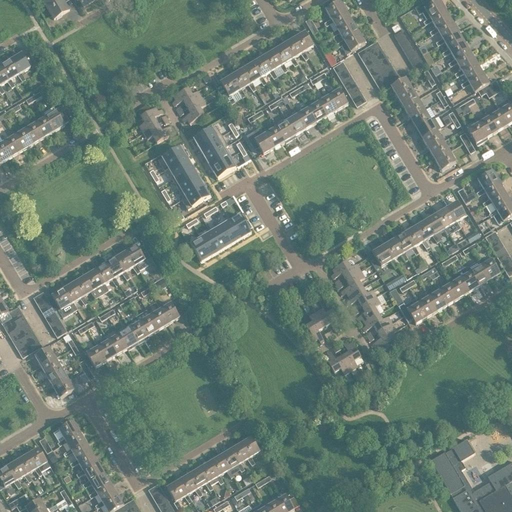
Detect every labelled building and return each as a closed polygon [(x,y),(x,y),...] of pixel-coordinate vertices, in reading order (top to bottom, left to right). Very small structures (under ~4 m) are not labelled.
[(69,11),(63,0),(48,0),(43,3),(54,20),(69,11)] [(445,12),(447,11),(443,4),(441,5),(438,1),(425,9),(422,5),(415,9),(419,16),(422,14),(426,21),(430,19),(431,20),(445,12)] [(332,22),(346,13),(340,2),(325,11),(331,20),(332,22)] [(445,12),(431,20),(430,19),(426,21),(423,23),(425,26),(432,22),(436,29),(437,31),(451,22),(445,12)] [(338,32),(352,24),(346,13),(332,22),(331,20),(324,24),(326,28),(333,24),(337,30),(338,32)] [(313,36),(318,32),(310,20),(305,23),(313,36)] [(459,32),(455,26),(454,27),(451,22),(437,31),(436,29),(429,34),(431,37),(438,33),(442,40),(443,41),(458,33),(457,33),(459,32)] [(344,43),(358,34),(352,24),(338,32),(337,30),(330,35),(332,38),(339,34),(343,41),(344,43)] [(397,25),(391,29),(394,34),(400,31),(397,25)] [(397,42),(406,36),(403,31),(394,36),(397,42)] [(302,54),(300,55),(305,62),(308,60),(304,53),(313,47),(305,33),(294,40),(302,54)] [(458,33),(443,41),(442,40),(436,44),(438,47),(444,43),(448,50),(450,52),(464,43),(458,33)] [(346,56),(365,45),(358,34),(344,43),(343,41),(337,45),(338,49),(341,47),(346,56)] [(400,47),(409,41),(406,36),(397,42),(400,47)] [(292,60),(290,61),(295,68),(298,66),(294,59),(300,55),(302,54),(294,40),(283,46),(292,60)] [(403,52),(412,46),(409,41),(400,47),(403,52)] [(380,48),(377,43),(367,48),(370,54),(380,48)] [(464,43),(450,52),(448,50),(442,55),(444,58),(451,54),(455,61),(456,62),(470,54),(464,43)] [(281,66),(280,68),(284,74),(287,72),(283,65),(290,61),(292,60),(283,46),(273,52),(281,66)] [(406,57),(415,52),(412,46),(403,52),(406,57)] [(357,54),(360,60),(370,54),(367,48),(357,54)] [(380,48),(370,54),(373,59),(383,53),(380,48)] [(281,66),(273,52),(262,58),(271,73),(269,74),(274,80),(277,78),(273,72),(280,68),(281,66)] [(415,52),(406,57),(409,62),(418,57),(415,52)] [(383,53),(373,59),(376,63),(386,57),(383,53)] [(22,54),(11,61),(19,75),(17,76),(22,83),(25,81),(21,74),(30,69),(22,54)] [(363,65),(373,59),(370,54),(360,60),(363,65)] [(476,64),(470,54),(456,62),(455,61),(448,65),(450,68),(457,64),(461,71),(462,73),(476,64)] [(256,62),(252,65),(260,79),(259,80),(263,87),(266,85),(262,78),(269,74),(271,73),(262,58),(261,57),(255,60),(256,62)] [(386,57),(376,63),(379,68),(389,62),(386,57)] [(418,57),(409,62),(412,67),(421,62),(418,57)] [(363,65),(366,69),(376,63),(373,59),(363,65)] [(17,76),(19,75),(11,61),(0,67),(9,81),(7,83),(12,89),(15,87),(11,80),(17,76)] [(389,62),(379,68),(382,73),(392,67),(389,62)] [(412,67),(415,73),(424,67),(421,62),(412,67)] [(336,74),(346,68),(343,63),(333,69),(336,74)] [(366,69),(369,74),(379,68),(376,63),(366,69)] [(462,73),(461,71),(454,76),(456,79),(463,75),(467,82),(468,83),(483,75),(476,64),(462,73)] [(250,85),(248,86),(253,93),(256,91),(252,84),(259,80),(260,79),(252,65),(241,71),(250,85)] [(0,93),(1,95),(4,93),(0,87),(7,83),(9,81),(0,67),(0,93)] [(392,67),(382,73),(385,78),(395,72),(392,67)] [(349,73),(346,68),(336,74),(339,79),(349,73)] [(369,74),(372,79),(382,73),(379,68),(369,74)] [(250,85),(241,71),(231,77),(239,91),(238,92),(242,99),(245,97),(241,90),(248,86),(250,85)] [(385,78),(388,83),(398,77),(395,72),(385,78)] [(352,78),(349,73),(339,79),(342,84),(352,78)] [(372,79),(375,84),(385,78),(382,73),(372,79)] [(483,89),(486,95),(498,87),(495,82),(489,85),(483,75),(468,83),(467,82),(461,86),(463,89),(470,85),(475,94),(478,93),(483,89)] [(239,91),(231,77),(220,84),(229,98),(227,99),(231,106),(235,103),(231,97),(238,92),(239,91)] [(398,77),(388,83),(391,88),(401,82),(398,77)] [(354,83),(352,78),(342,84),(345,89),(354,83)] [(375,84),(378,89),(388,83),(385,78),(375,84)] [(405,79),(401,82),(391,88),(397,99),(412,90),(405,79)] [(357,88),(354,83),(345,89),(347,94),(357,88)] [(391,88),(388,83),(378,89),(381,94),(391,88)] [(489,99),(501,92),(498,87),(486,95),(489,99)] [(360,93),(357,88),(347,94),(350,99),(360,93)] [(174,107),(183,102),(183,101),(192,96),(188,89),(173,98),(175,102),(172,104),(174,107)] [(397,99),(404,109),(418,101),(412,90),(397,99)] [(339,91),(328,97),(337,111),(348,105),(339,91)] [(187,108),(202,99),(198,92),(192,96),(183,101),(183,102),(187,108)] [(363,97),(360,93),(350,99),(353,103),(363,97)] [(328,97),(318,104),(326,118),(337,111),(328,97)] [(366,103),(363,97),(353,103),(356,109),(366,103)] [(200,109),(200,110),(206,106),(202,99),(187,108),(191,114),(191,115),(200,109)] [(404,109),(410,120),(424,111),(418,101),(404,109)] [(318,104),(307,110),(316,124),(326,118),(318,104)] [(154,119),(163,114),(161,110),(158,112),(155,109),(150,112),(147,106),(137,112),(145,124),(154,119)] [(297,116),(305,130),(316,124),(307,110),(305,106),(300,109),(302,113),(297,116)] [(511,109),(510,106),(499,112),(508,126),(511,123),(511,109)] [(53,108),(43,114),(45,119),(54,133),(64,126),(64,125),(69,122),(60,107),(55,110),(53,108)] [(191,115),(191,114),(181,120),(184,123),(187,121),(189,125),(204,116),(200,110),(200,109),(191,115)] [(410,120),(416,130),(430,122),(424,111),(410,120)] [(489,118),(497,133),(508,126),(499,112),(489,118)] [(286,122),(295,137),(305,130),(297,116),(286,122)] [(489,118),(478,125),(487,139),(497,133),(489,118)] [(45,119),(35,125),(43,139),(54,133),(45,119)] [(139,127),(143,134),(158,125),(154,119),(145,124),(139,127)] [(430,122),(416,130),(422,140),(437,132),(441,130),(434,119),(431,122),(430,122)] [(286,122),(276,129),(284,143),(285,145),(292,141),(291,139),(295,137),(286,122)] [(35,125),(24,131),(33,145),(43,139),(35,125)] [(158,125),(143,134),(148,141),(153,138),(153,137),(162,132),(161,132),(158,125)] [(481,142),(487,139),(478,125),(467,131),(477,147),(482,144),(481,142)] [(153,137),(153,138),(157,144),(171,135),(169,132),(173,130),(171,126),(161,132),(162,132),(153,137)] [(276,129),(265,135),(274,149),(284,143),(276,129)] [(212,130),(194,140),(200,151),(218,140),(212,130)] [(24,131),(14,137),(22,152),(33,145),(24,131)] [(422,140),(429,151),(443,143),(437,132),(422,140)] [(463,143),(468,139),(465,134),(460,137),(463,143)] [(274,149),(265,135),(255,141),(263,156),(274,149)] [(14,137),(3,144),(12,158),(22,152),(14,137)] [(470,155),(475,152),(468,139),(463,143),(470,155)] [(218,140),(200,151),(206,161),(224,150),(218,140)] [(435,161),(449,153),(443,143),(429,151),(435,161)] [(3,144),(0,145),(0,162),(1,164),(12,158),(3,144)] [(180,149),(162,159),(168,170),(186,159),(180,149)] [(224,150),(206,161),(212,170),(230,160),(224,150)] [(449,153),(435,161),(441,172),(456,164),(449,153)] [(186,159),(168,170),(174,179),(192,169),(186,159)] [(230,160),(212,170),(218,181),(236,170),(230,160)] [(192,169),(174,179),(180,189),(198,179),(192,169)] [(492,172),(478,181),(483,190),(484,192),(498,183),(498,182),(499,181),(495,174),(494,175),(492,172)] [(198,179),(180,189),(186,199),(204,188),(198,179)] [(498,183),(484,192),(483,190),(476,194),(478,198),(485,194),(489,200),(490,202),(505,194),(498,183)] [(204,188),(186,199),(192,209),(210,199),(204,188)] [(465,206),(470,203),(462,190),(457,193),(465,206)] [(511,204),(505,194),(490,202),(489,200),(483,205),(485,208),(491,204),(495,211),(497,213),(511,204)] [(457,231),(461,230),(456,223),(465,217),(457,203),(446,210),(455,224),(453,225),(457,231)] [(511,217),(511,206),(511,204),(497,213),(495,211),(489,215),(491,219),(493,217),(499,226),(511,217)] [(446,210),(436,216),(444,230),(442,231),(444,233),(447,238),(450,236),(446,229),(453,225),(455,224),(446,210)] [(243,214),(230,222),(240,240),(251,234),(244,223),(247,222),(243,214)] [(436,216),(425,222),(434,236),(432,237),(436,244),(441,241),(440,240),(441,239),(440,236),(444,233),(442,231),(444,230),(436,216)] [(230,222),(220,228),(231,246),(240,240),(230,222)] [(434,236),(425,222),(415,228),(423,243),(421,244),(426,250),(429,248),(425,241),(432,237),(434,236)] [(506,227),(496,232),(498,236),(508,231),(506,227)] [(220,228),(210,234),(221,252),(231,246),(220,228)] [(413,249),(411,250),(416,257),(419,255),(415,248),(421,244),(423,243),(415,228),(404,235),(413,249)] [(402,255),(400,256),(405,263),(408,261),(404,254),(411,250),(413,249),(404,235),(403,233),(397,237),(398,238),(394,241),(402,255)] [(488,244),(498,238),(495,233),(485,239),(488,244)] [(210,234),(200,240),(211,257),(221,252),(210,234)] [(491,249),(501,243),(498,238),(488,244),(491,249)] [(466,239),(456,245),(459,250),(469,244),(466,239)] [(200,240),(190,246),(201,264),(211,257),(200,240)] [(392,261),(390,262),(395,269),(398,267),(394,260),(400,256),(402,255),(394,241),(383,247),(392,261)] [(494,254),(504,248),(501,243),(491,249),(494,254)] [(449,251),(451,255),(458,250),(455,245),(448,249),(449,251)] [(134,267),(132,268),(137,275),(140,273),(139,271),(148,266),(146,263),(152,260),(144,247),(138,250),(136,247),(126,253),(134,267)] [(390,262),(392,261),(383,247),(372,254),(381,268),(383,267),(390,262)] [(504,248),(494,254),(497,259),(507,253),(504,248)] [(126,253),(115,259),(124,274),(122,275),(127,281),(130,279),(126,273),(132,268),(134,267),(126,253)] [(500,263),(510,258),(507,253),(497,259),(500,263)] [(503,268),(511,262),(511,261),(510,258),(500,263),(503,268)] [(124,274),(115,259),(105,266),(113,280),(111,281),(116,288),(119,286),(115,279),(122,275),(124,274)] [(478,263),(480,267),(489,281),(500,275),(491,261),(486,264),(484,261),(482,260),(478,263)] [(334,280),(343,274),(351,269),(355,266),(352,262),(349,261),(347,262),(333,270),(335,274),(332,276),(334,280)] [(511,262),(503,268),(505,273),(511,269),(511,262)] [(343,274),(347,280),(361,272),(357,265),(355,266),(351,269),(343,274)] [(103,286),(101,287),(105,294),(109,292),(105,285),(111,281),(113,280),(105,266),(94,272),(103,286)] [(480,267),(470,274),(478,288),(489,281),(480,267)] [(459,280),(468,294),(478,288),(470,274),(466,268),(456,274),(459,280)] [(92,292),(90,293),(95,300),(98,298),(94,291),(101,287),(103,286),(94,272),(84,278),(92,292)] [(365,279),(361,272),(347,280),(350,287),(351,287),(359,282),(365,279)] [(386,285),(390,291),(406,281),(403,275),(386,285)] [(82,299),(80,300),(84,306),(88,304),(84,298),(90,293),(92,292),(84,278),(73,284),(82,299)] [(449,286),(457,300),(468,294),(459,280),(449,286)] [(351,287),(350,287),(341,292),(343,296),(347,294),(349,297),(363,288),(359,282),(351,287)] [(71,305),(69,306),(74,313),(77,311),(73,304),(80,300),(82,299),(73,284),(63,291),(71,305)] [(457,300),(449,286),(438,292),(447,307),(457,300)] [(349,306),(358,301),(358,300),(367,295),(363,288),(349,297),(351,300),(347,303),(349,306)] [(71,305),(63,291),(62,289),(55,293),(56,295),(52,297),(60,311),(59,312),(63,319),(74,313),(69,306),(71,305)] [(397,290),(391,292),(397,305),(403,303),(397,290)] [(358,300),(358,301),(362,307),(377,298),(373,291),(367,295),(358,300)] [(438,292),(428,299),(436,313),(447,307),(438,292)] [(43,293),(33,299),(36,305),(46,299),(43,293)] [(375,309),(381,306),(377,298),(362,307),(366,313),(366,314),(375,309)] [(36,305),(39,310),(49,304),(46,299),(36,305)] [(428,299),(417,305),(426,319),(436,313),(428,299)] [(397,307),(407,323),(412,320),(415,325),(426,319),(417,305),(414,300),(405,306),(403,303),(397,307)] [(0,319),(8,314),(2,304),(0,304),(0,319)] [(49,304),(39,310),(42,314),(52,308),(49,304)] [(160,311),(169,325),(180,318),(171,304),(160,311)] [(12,320),(22,314),(18,308),(8,314),(12,320)] [(42,314),(45,319),(55,313),(52,308),(42,314)] [(323,309),(316,313),(325,328),(331,324),(326,315),(323,309)] [(366,314),(366,313),(356,319),(359,322),(362,320),(364,324),(379,315),(375,309),(366,314)] [(150,317),(158,331),(169,325),(160,311),(150,317)] [(331,324),(337,333),(340,331),(338,327),(342,325),(333,311),(326,315),(331,324)] [(55,313),(45,319),(48,324),(58,318),(55,313)] [(309,317),(313,323),(318,332),(325,328),(316,313),(309,317)] [(0,322),(2,325),(12,320),(8,314),(0,319),(0,322)] [(12,320),(15,324),(24,318),(22,314),(12,320)] [(364,332),(374,327),(383,321),(382,321),(379,315),(364,324),(366,327),(362,329),(364,332)] [(131,320),(134,326),(129,329),(137,344),(137,343),(138,345),(144,342),(143,340),(148,337),(139,323),(136,317),(131,320)] [(139,323),(148,337),(158,331),(150,317),(139,323)] [(15,324),(18,329),(27,323),(24,318),(15,324)] [(48,324),(51,329),(61,323),(58,318),(48,324)] [(374,327),(377,333),(392,325),(388,318),(382,321),(383,321),(374,327)] [(5,330),(15,324),(12,320),(2,325),(5,330)] [(18,329),(20,334),(30,328),(27,323),(18,329)] [(51,329),(54,334),(64,328),(61,323),(51,329)] [(80,335),(94,327),(92,323),(78,331),(80,335)] [(324,341),(318,332),(313,323),(306,327),(315,341),(318,339),(320,343),(324,341)] [(5,330),(8,335),(18,329),(15,324),(5,330)] [(377,333),(381,340),(390,335),(396,331),(392,325),(377,333)] [(20,334),(23,339),(33,333),(30,328),(20,334)] [(57,339),(67,333),(64,328),(54,334),(57,339)] [(8,335),(10,340),(20,334),(18,329),(8,335)] [(118,335),(127,350),(137,344),(129,329),(118,335)] [(36,338),(33,333),(23,339),(26,344),(36,338)] [(10,340),(13,345),(23,339),(20,334),(10,340)] [(108,342),(116,356),(127,350),(118,335),(108,342)] [(394,341),(390,335),(381,340),(372,345),(374,349),(378,347),(380,350),(394,341)] [(26,344),(29,348),(39,342),(36,338),(26,344)] [(16,349),(26,344),(23,339),(13,345),(16,349)] [(76,357),(80,354),(72,341),(68,343),(76,357)] [(42,348),(39,342),(29,348),(32,354),(42,348)] [(116,356),(108,342),(97,348),(106,362),(116,356)] [(363,362),(352,343),(349,345),(347,342),(343,344),(349,353),(354,362),(357,366),(363,362)] [(16,349),(19,354),(29,348),(26,344),(16,349)] [(22,360),(32,354),(29,348),(19,354),(22,360)] [(106,362),(97,348),(86,354),(95,369),(106,362)] [(60,357),(57,353),(53,355),(49,349),(35,357),(41,368),(55,360),(60,357)] [(334,374),(341,370),(336,361),(330,352),(327,354),(329,357),(325,359),(334,374)] [(357,366),(354,362),(349,353),(342,357),(351,372),(358,368),(357,366)] [(342,357),(336,361),(341,370),(344,376),(351,372),(342,357)] [(41,368),(47,379),(62,370),(55,360),(41,368)] [(82,370),(87,367),(84,362),(79,365),(82,370)] [(95,379),(87,367),(82,370),(89,382),(89,383),(95,379)] [(62,370),(47,379),(54,389),(68,381),(62,370)] [(60,400),(74,391),(68,381),(54,389),(60,400)] [(59,431),(64,440),(65,441),(79,433),(73,422),(59,431)] [(79,433),(65,441),(64,440),(58,444),(60,448),(66,443),(70,450),(71,452),(86,443),(79,433)] [(47,455),(52,452),(44,439),(39,442),(47,455)] [(249,459),(247,461),(252,467),(255,465),(251,458),(260,453),(251,439),(240,445),(249,459)] [(511,511),(511,464),(488,479),(488,478),(487,479),(490,483),(473,493),(461,472),(465,469),(461,463),(475,455),(474,454),(474,455),(471,450),(466,442),(467,442),(466,441),(464,443),(452,450),(448,452),(445,455),(444,454),(430,463),(431,463),(450,495),(450,496),(451,496),(453,500),(452,500),(453,500),(455,503),(459,511),(511,511)] [(86,443),(71,452),(70,450),(64,455),(66,458),(73,454),(77,461),(78,462),(92,454),(86,443)] [(249,459),(240,445),(230,451),(238,466),(237,467),(240,471),(242,473),(244,471),(240,465),(247,461),(249,459)] [(36,470),(35,471),(39,477),(42,475),(41,473),(50,468),(39,449),(28,456),(36,470)] [(230,451),(219,458),(228,472),(226,473),(231,480),(234,478),(233,476),(240,471),(237,467),(238,466),(230,451)] [(52,464),(57,461),(52,453),(47,456),(52,464)] [(83,471),(84,473),(98,464),(92,454),(78,462),(77,461),(70,465),(72,468),(79,464),(83,471)] [(28,475),(35,471),(36,470),(28,456),(17,462),(26,476),(24,477),(29,484),(32,482),(28,475)] [(228,472),(219,458),(209,464),(217,478),(216,479),(218,482),(220,486),(223,484),(219,477),(226,473),(228,472)] [(15,482),(14,483),(18,490),(22,488),(17,481),(24,477),(26,476),(17,462),(7,468),(15,482)] [(105,475),(98,464),(84,473),(83,471),(76,476),(78,479),(85,475),(89,482),(90,483),(105,475)] [(217,478),(209,464),(198,470),(207,484),(205,485),(210,492),(213,490),(211,487),(218,482),(216,479),(217,478)] [(7,468),(0,472),(0,481),(7,492),(11,490),(9,486),(14,483),(15,482),(7,468)] [(197,491),(195,492),(199,498),(202,496),(198,490),(205,485),(207,484),(198,470),(188,476),(197,491)] [(111,485),(105,475),(90,483),(89,482),(83,486),(85,489),(91,485),(95,492),(97,494),(111,485)] [(186,497),(184,498),(189,505),(192,503),(188,496),(195,492),(197,491),(188,476),(178,483),(186,497)] [(186,497),(178,483),(167,489),(175,503),(174,504),(178,511),(182,509),(177,502),(184,498),(186,497)] [(117,496),(111,485),(97,494),(95,492),(89,497),(91,500),(98,496),(102,503),(103,504),(117,496)] [(151,497),(161,491),(158,485),(148,491),(151,497)] [(151,497),(154,502),(164,496),(161,491),(151,497)] [(16,508),(29,500),(26,495),(13,503),(16,508)] [(107,511),(114,511),(124,507),(123,506),(117,496),(103,504),(102,503),(95,507),(97,510),(104,506),(107,511)] [(164,496),(154,502),(157,506),(167,501),(164,496)] [(285,496),(275,503),(280,511),(291,511),(294,511),(285,496)] [(20,511),(25,509),(27,511),(44,511),(46,511),(40,500),(32,505),(29,500),(16,508),(18,511),(20,511)] [(64,500),(55,505),(59,511),(64,509),(66,511),(68,511),(74,508),(72,505),(68,507),(64,500)] [(133,500),(123,506),(127,511),(136,506),(133,500)] [(157,506),(160,511),(170,505),(167,501),(157,506)] [(264,509),(265,511),(280,511),(275,503),(264,509)]
